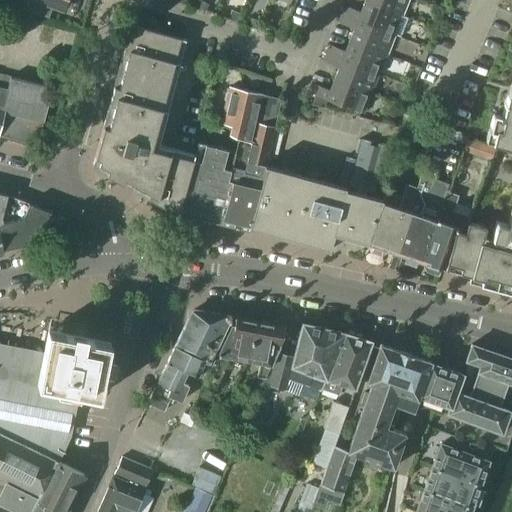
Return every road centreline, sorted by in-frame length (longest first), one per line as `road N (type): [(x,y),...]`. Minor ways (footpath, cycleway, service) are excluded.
road 1 (residential): [(511,331),(168,264)]
road 2 (residential): [(79,511),(137,375),(168,264)]
road 3 (residential): [(60,189),(117,0)]
